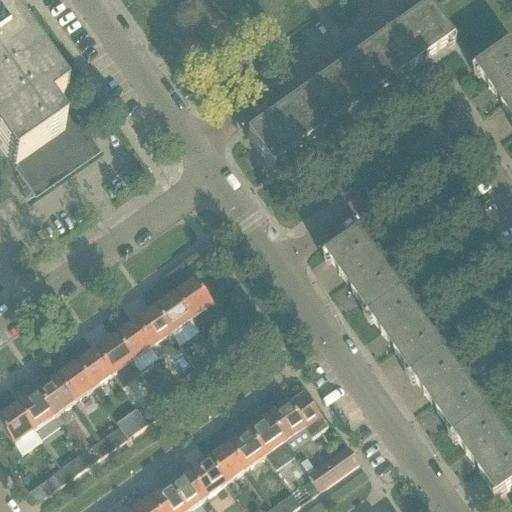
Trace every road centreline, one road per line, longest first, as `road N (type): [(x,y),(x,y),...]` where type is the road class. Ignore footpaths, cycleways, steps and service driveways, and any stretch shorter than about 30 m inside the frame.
road 1 (residential): [(511,183),(463,114),(268,249)]
road 2 (tertiary): [(451,511),(268,249)]
road 3 (residential): [(201,156),(399,14),(389,0)]
road 4 (residential): [(0,325),(212,177)]
road 5 (tertiary): [(201,156),(91,0)]
